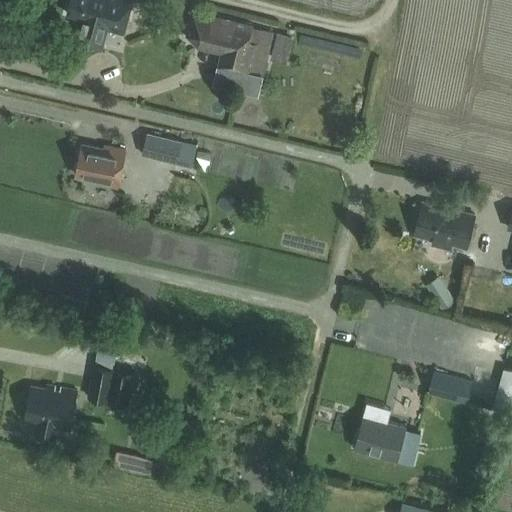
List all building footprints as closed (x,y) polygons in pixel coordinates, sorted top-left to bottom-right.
[(70,0),(67,13),(82,17),(76,38),(102,45),(107,28),(132,35),(141,0),(139,0),(70,0)] [(186,36),(199,47),(198,47),(220,52),(217,65),(250,73),(261,29),(253,27),(253,24),(192,10),(186,36)] [(141,154),(176,162),(185,164),(189,145),(181,143),(181,139),(147,132),(141,154)] [(82,143),(75,173),(98,178),(97,182),(118,186),(126,148),(104,144),(103,147),(82,143)] [(414,234),(466,247),(474,214),(422,201),(414,234)] [(88,395),(107,399),(129,403),(135,372),(94,364),(88,395)] [(466,401),(472,379),(434,369),(428,391),(466,401)] [(24,419),(37,422),(35,433),(54,437),(56,425),(69,428),(77,389),(47,383),(46,387),(31,384),(24,419)] [(355,446),(396,458),(406,426),(364,414),(355,446)] [(438,511),(401,503),(398,511),(438,511)]
